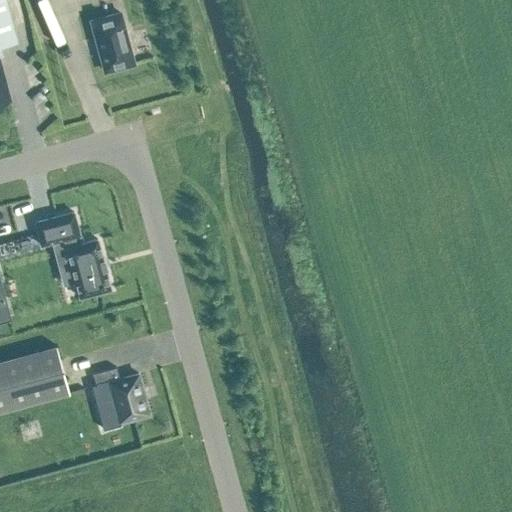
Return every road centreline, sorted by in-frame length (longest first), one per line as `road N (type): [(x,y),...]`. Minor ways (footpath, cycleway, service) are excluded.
road 1 (unclassified): [(232,511),(142,180),(103,150),(76,148),(0,169)]
road 2 (unknown): [(103,150),(58,17)]
